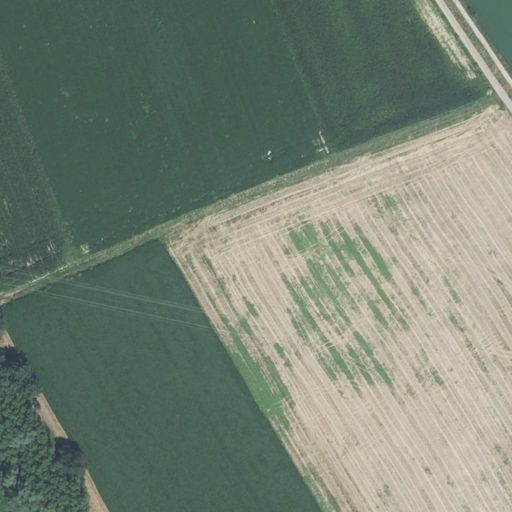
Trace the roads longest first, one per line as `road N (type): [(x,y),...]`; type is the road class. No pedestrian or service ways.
road 1 (track): [(0,330),(105,511)]
road 2 (track): [(511,100),(443,0)]
